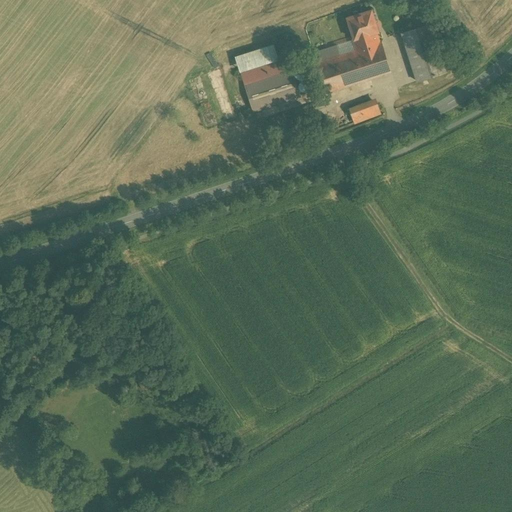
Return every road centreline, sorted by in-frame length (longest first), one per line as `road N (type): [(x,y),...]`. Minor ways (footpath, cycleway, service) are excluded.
road 1 (tertiary): [(0,265),(380,135),(467,91),(511,55)]
road 2 (track): [(458,328),(335,152)]
